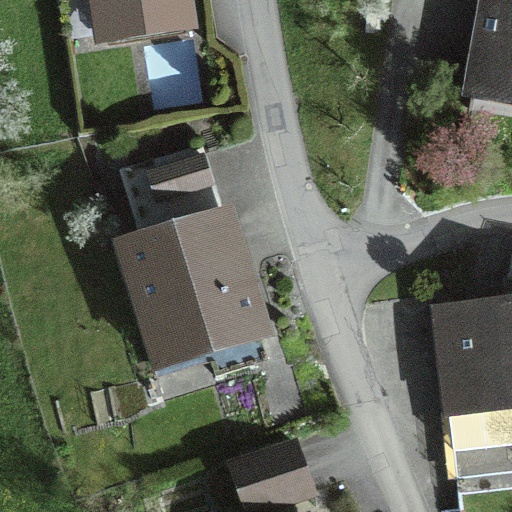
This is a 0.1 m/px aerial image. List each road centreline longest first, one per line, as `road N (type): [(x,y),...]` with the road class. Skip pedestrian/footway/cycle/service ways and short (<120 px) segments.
road 1 (residential): [(411,511),(315,260)]
road 2 (residential): [(315,260),(255,0)]
road 3 (residential): [(511,217),(393,254),(315,260)]
